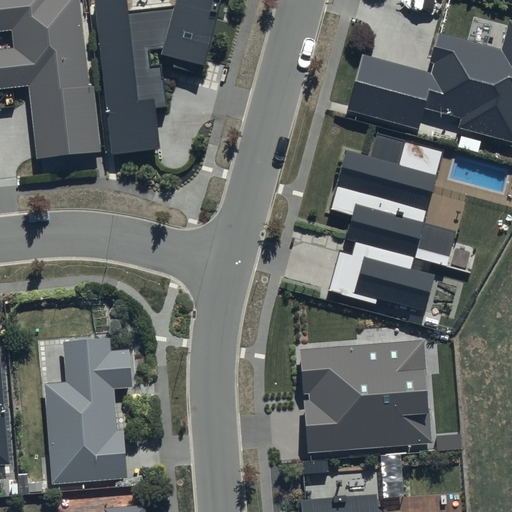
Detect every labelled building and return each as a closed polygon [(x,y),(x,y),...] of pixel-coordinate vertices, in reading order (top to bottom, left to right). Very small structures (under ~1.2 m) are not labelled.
[(0,0),(0,32),(14,31),(16,51),(0,52),(0,90),(30,87),(38,160),(102,153),(95,88),(90,89),(80,0),(0,0)] [(227,0),(176,0),(175,5),(130,9),(129,0),(97,4),(112,161),(162,156),(158,112),(168,111),(164,70),(153,71),(151,55),(165,54),(163,61),(206,73),(227,0)] [(348,110),(419,131),(426,108),(462,119),(459,129),(511,144),(511,20),(510,20),(500,52),(439,34),(430,62),(436,64),(432,76),(365,56),(348,110)] [(443,146),(374,127),(367,151),(346,145),(330,202),(352,208),(345,234),(354,237),(351,250),(338,246),(326,290),(374,303),(376,295),(425,309),(435,271),(412,265),(414,255),(447,265),(458,228),(423,218),(443,146)] [(423,334),(297,344),(300,388),(307,388),(307,396),(302,396),(306,448),(431,438),(423,334)] [(111,353),(110,340),(64,343),(67,384),(46,386),(53,484),(128,479),(124,432),(117,432),(114,390),(133,388),(130,352),(111,353)] [(0,466),(10,466),(0,346),(0,466)] [(375,489),(300,493),(300,511),(433,511),(433,508),(376,511),(375,489)]
